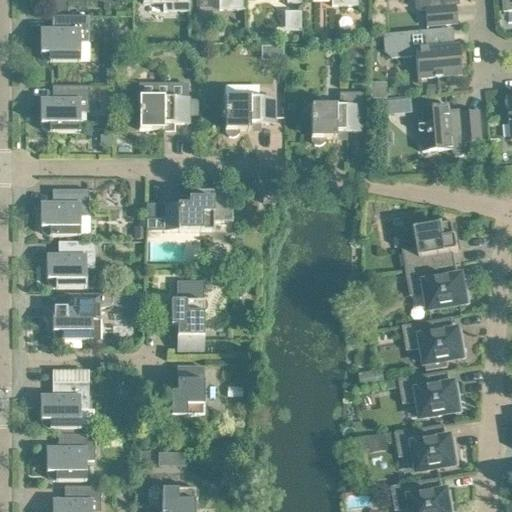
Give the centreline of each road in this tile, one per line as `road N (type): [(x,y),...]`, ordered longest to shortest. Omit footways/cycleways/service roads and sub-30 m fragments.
road 1 (residential): [(498,202),(351,172),(2,171)]
road 2 (residential): [(495,400),(498,202)]
road 3 (residential): [(4,356),(2,171)]
road 4 (residential): [(2,171),(3,0)]
road 5 (residential): [(4,356),(137,357)]
